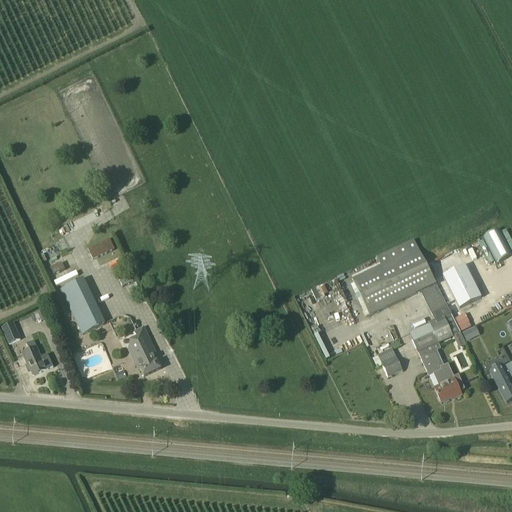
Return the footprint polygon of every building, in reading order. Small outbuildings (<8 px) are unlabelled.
[(112,239),(91,249),(96,260),(117,250),(112,239)] [(384,267),(356,281),(372,317),(422,293),(437,324),(411,336),(429,378),(434,376),(439,389),(434,391),(441,405),(450,401),(450,402),(462,397),(460,393),(464,391),(458,377),(453,379),(448,367),(443,369),(436,353),(441,351),(438,345),(458,336),(413,242),(378,258),(379,259),(381,258),(384,267)] [(443,279),(459,312),(480,302),(465,269),(443,279)] [(61,291),(82,336),(105,325),(84,280),(61,291)] [(137,283),(125,288),(129,297),(140,292),(137,283)] [(13,325),(2,329),(5,337),(9,346),(20,341),(18,337),(13,325)] [(468,342),(482,335),(478,327),(464,334),(468,342)] [(161,371),(154,357),(156,356),(144,330),(132,335),(138,346),(128,351),(135,366),(137,365),(144,379),(161,371)] [(23,355),(33,377),(53,368),(50,361),(47,355),(40,359),(36,349),(33,342),(26,345),(29,352),(23,355)] [(373,360),(377,370),(382,367),(388,380),(403,373),(392,350),(377,357),(378,358),(373,360)] [(503,366),(490,372),(506,404),(511,401),(511,384),(510,380),(511,379),(511,364),(504,368),(503,366)]
